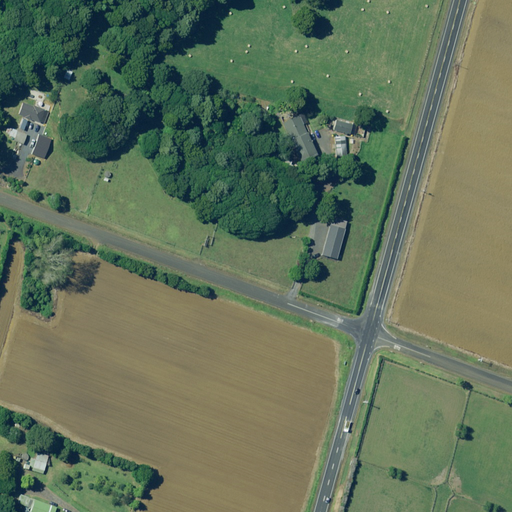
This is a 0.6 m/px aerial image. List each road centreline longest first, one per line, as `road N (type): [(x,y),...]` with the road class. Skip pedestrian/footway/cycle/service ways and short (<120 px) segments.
road 1 (unclassified): [(369,333),(0,197)]
road 2 (secondary): [(459,0),(369,333)]
road 3 (secondary): [(369,333),(322,511)]
road 4 (unclassified): [(511,387),(369,333)]
